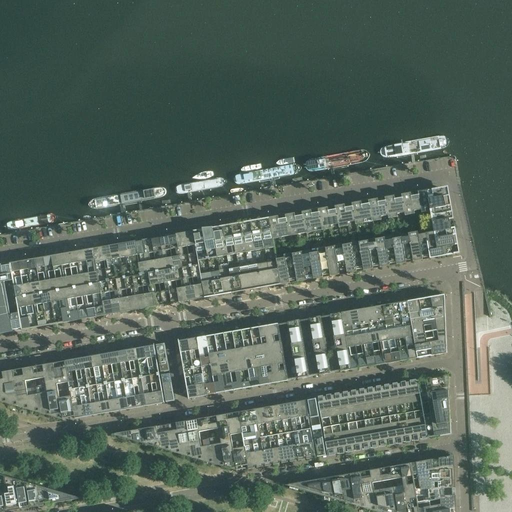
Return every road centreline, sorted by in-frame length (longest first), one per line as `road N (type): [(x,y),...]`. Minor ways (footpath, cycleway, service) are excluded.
road 1 (residential): [(0,254),(443,176),(452,180),(469,255),(469,266),(453,269)]
road 2 (residential): [(461,446),(75,511)]
road 3 (residential): [(166,321),(453,269)]
road 4 (residential): [(457,363),(183,407)]
road 5 (residential): [(183,407),(0,441)]
road 6 (residential): [(0,350),(166,321)]
